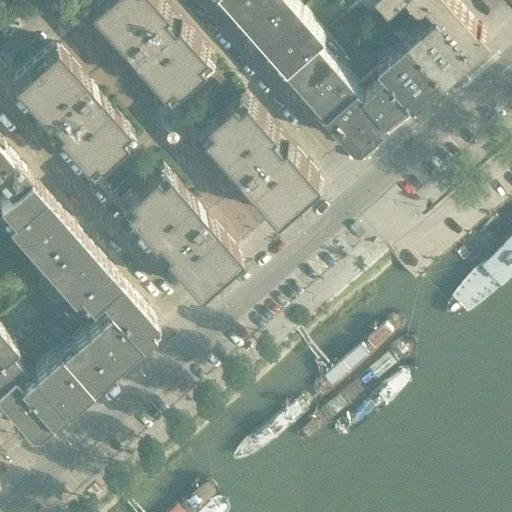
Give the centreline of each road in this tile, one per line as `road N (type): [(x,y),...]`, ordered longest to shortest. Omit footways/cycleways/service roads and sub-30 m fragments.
road 1 (residential): [(0,99),(204,334)]
road 2 (residential): [(201,0),(367,190)]
road 3 (residential): [(204,334),(367,190)]
road 4 (residential): [(42,476),(204,334)]
road 5 (residential): [(367,190),(511,64)]
